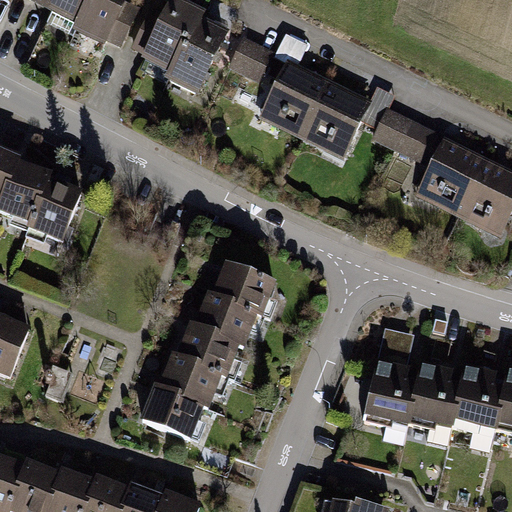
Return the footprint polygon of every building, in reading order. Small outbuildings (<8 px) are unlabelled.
[(41,0),(42,0),(82,21),(92,0),(41,0)] [(126,0),(92,0),(82,21),(75,33),(103,47),(106,41),(120,48),(138,12),(124,5),(126,0)] [(201,17),(174,4),(162,29),(148,22),(135,50),(147,56),(148,56),(175,70),(198,24),(201,17)] [(225,38),(198,24),(175,70),(172,76),(199,90),(225,38)] [(272,56),(244,43),(231,70),(258,83),(272,56)] [(324,85),(283,68),(257,127),(299,145),(324,85)] [(367,103),(324,85),(299,145),(342,163),(367,103)] [(441,144),(451,148),(453,142),(387,114),(373,142),(431,167),(441,144)] [(451,148),(441,144),(431,167),(416,204),(457,221),(483,162),(451,148)] [(0,149),(0,196),(16,156),(0,149)] [(15,160),(0,196),(0,214),(29,226),(50,175),(15,160)] [(511,210),(511,173),(483,162),(457,221),(500,239),(511,210)] [(48,181),(26,233),(62,247),(83,195),(48,181)] [(227,264),(216,297),(264,313),(274,281),(227,264)] [(208,295),(197,327),(246,344),(257,311),(208,295)] [(0,320),(0,381),(11,386),(31,332),(0,320)] [(191,325),(179,361),(227,377),(239,342),(191,325)] [(173,359),(160,395),(209,411),(221,376),(173,359)] [(419,359),(406,419),(447,427),(452,408),(456,386),(445,384),(449,365),(419,359)] [(462,361),(449,421),(490,430),(495,411),(499,389),(488,386),(492,368),(462,361)] [(375,364),(362,424),(403,433),(412,391),(401,389),(404,370),(375,364)] [(511,367),(505,366),(492,426),(511,430),(511,367)] [(154,393),(142,429),(191,445),(203,410),(154,393)] [(0,511),(17,464),(0,458),(0,511)] [(39,511),(54,473),(18,461),(1,510),(7,511),(39,511)] [(79,511),(90,482),(55,470),(40,511),(79,511)] [(119,511),(127,491),(92,478),(79,511),(119,511)] [(159,511),(164,499),(129,486),(119,511),(159,511)] [(199,511),(201,509),(165,497),(159,511),(199,511)] [(386,511),(327,500),(324,511),(386,511)]
